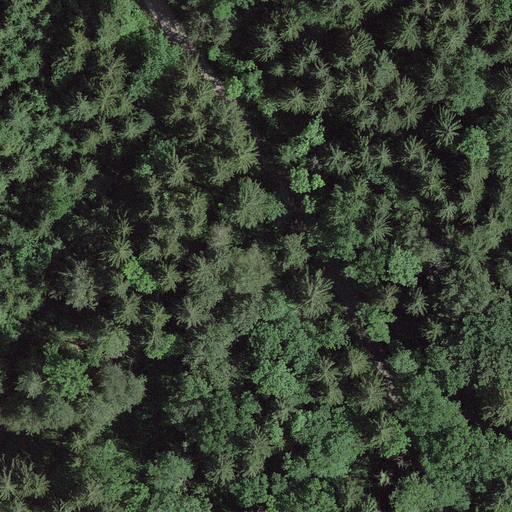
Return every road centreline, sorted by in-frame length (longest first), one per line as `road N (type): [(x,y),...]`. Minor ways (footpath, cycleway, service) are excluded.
road 1 (track): [(150,0),(285,182),(340,278),(382,393),(440,511)]
road 2 (track): [(185,51),(0,392)]
